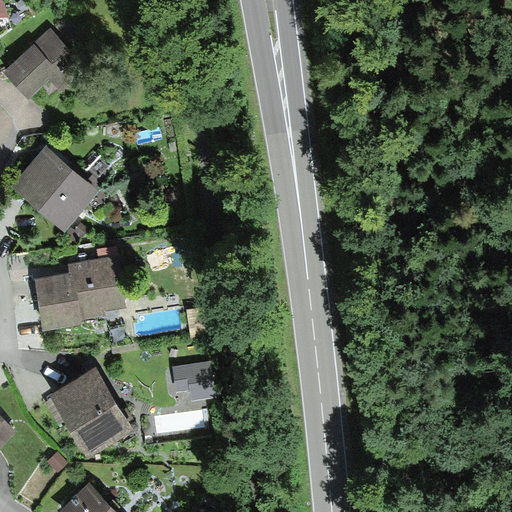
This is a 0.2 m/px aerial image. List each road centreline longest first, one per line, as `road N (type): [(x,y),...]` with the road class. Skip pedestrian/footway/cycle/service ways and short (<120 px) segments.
road 1 (residential): [(261,511),(178,0)]
road 2 (primary): [(247,0),(306,259)]
road 3 (primary): [(306,259),(278,0)]
road 4 (primary): [(331,511),(306,259)]
